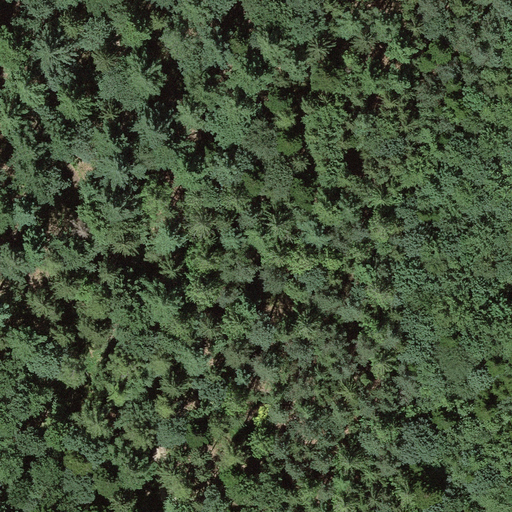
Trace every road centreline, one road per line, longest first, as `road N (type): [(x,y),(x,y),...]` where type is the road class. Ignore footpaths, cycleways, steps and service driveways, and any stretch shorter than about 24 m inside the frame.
road 1 (track): [(118,0),(140,341),(176,511)]
road 2 (track): [(0,79),(58,152),(141,286)]
